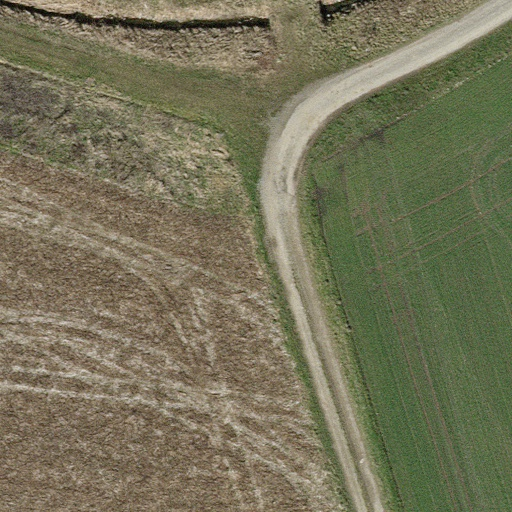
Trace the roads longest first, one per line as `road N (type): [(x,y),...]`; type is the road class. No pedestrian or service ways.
road 1 (track): [(367,511),(303,305),(283,193)]
road 2 (track): [(511,6),(329,102),(292,142),(283,193)]
